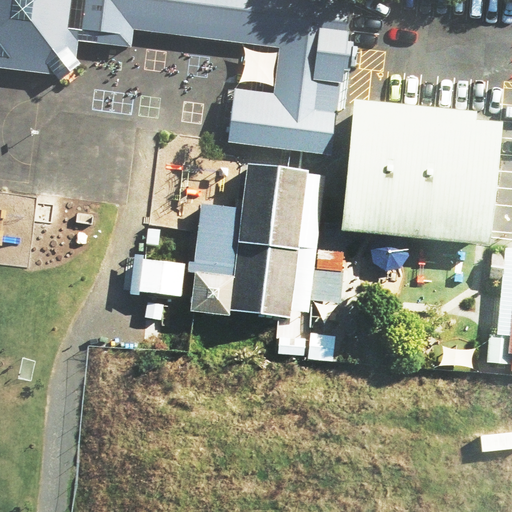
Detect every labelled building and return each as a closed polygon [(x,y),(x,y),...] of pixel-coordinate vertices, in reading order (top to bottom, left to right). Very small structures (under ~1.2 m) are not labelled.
[(327,3),(308,0),(0,0),(0,68),(73,79),(81,25),(279,52),(273,95),(241,90),(234,144),(330,157),(348,31),(324,28),(327,3)] [(503,120),(356,107),(345,228),(492,241),(503,120)] [(294,317),(310,170),(251,164),(247,209),(236,311),(294,317)] [(190,306),(236,311),(247,209),(201,204),(190,306)] [(511,248),(508,248),(507,255),(495,253),(492,280),(505,281),(500,334),(511,335),(511,248)] [(348,271),(316,268),(313,301),(346,304),(348,271)] [(339,333),(312,332),(311,361),(338,362),(339,333)]
